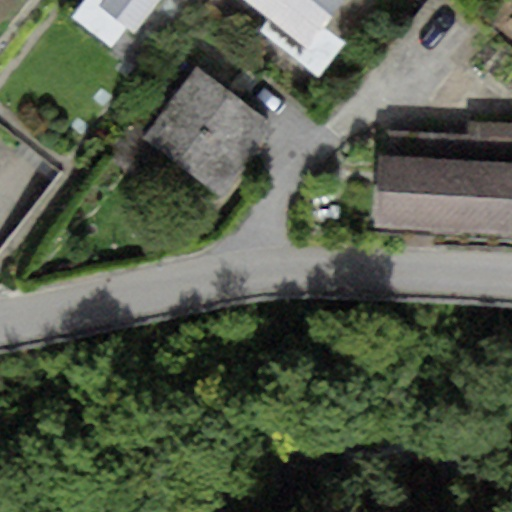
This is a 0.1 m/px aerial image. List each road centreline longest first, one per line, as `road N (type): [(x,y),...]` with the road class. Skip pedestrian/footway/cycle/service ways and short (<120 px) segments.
road 1 (residential): [(0,324),(267,275)]
road 2 (residential): [(267,275),(511,285)]
